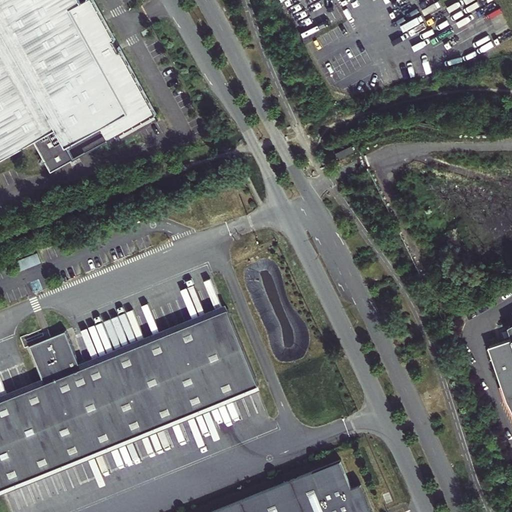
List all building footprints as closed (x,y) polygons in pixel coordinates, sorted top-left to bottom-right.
[(84,0),(82,1),(81,0),(0,0),(0,160),(35,141),(52,172),(119,135),(155,115),(90,0),(84,0)] [(155,115),(119,135),(121,139),(157,119),(155,115)] [(19,270),(41,262),(38,253),(16,262),(19,270)] [(0,488),(259,384),(228,308),(81,367),(66,330),(29,344),(44,382),(0,400),(0,488)] [(511,407),(511,327),(487,336),(511,407)] [(367,511),(357,487),(345,459),(218,511),(367,511)] [(377,511),(366,483),(357,487),(367,511),(377,511)]
